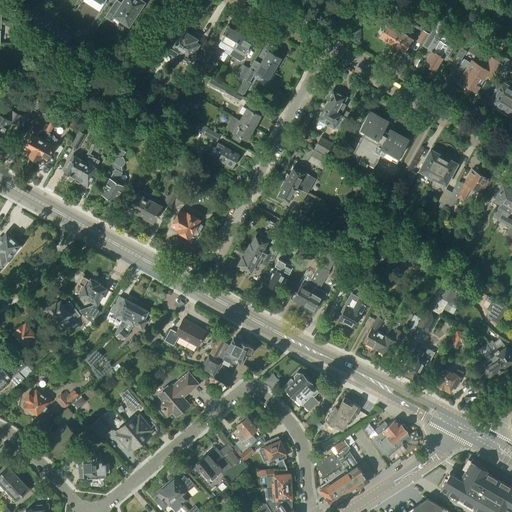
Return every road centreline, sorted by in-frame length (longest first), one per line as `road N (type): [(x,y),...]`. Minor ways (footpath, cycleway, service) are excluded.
road 1 (secondary): [(470,432),(78,223)]
road 2 (residential): [(311,511),(299,437),(253,388),(238,391),(99,511)]
road 3 (residential): [(329,45),(210,261)]
road 4 (residential): [(511,151),(329,45)]
road 5 (tertiary): [(470,432),(347,511)]
